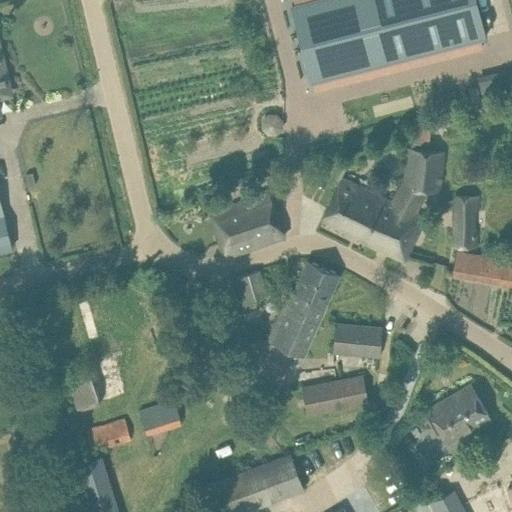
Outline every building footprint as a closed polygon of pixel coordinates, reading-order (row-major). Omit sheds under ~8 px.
[(476,0),(315,0),(293,6),(312,80),(486,35),(476,0)] [(0,51),(0,250),(12,248),(0,195),(0,95),(10,93),(0,51)] [(511,68),(478,77),(482,93),(511,86),(511,68)] [(263,120),(263,128),(268,134),(276,134),(282,128),(282,121),(276,115),(269,115),(263,120)] [(421,226),(426,217),(415,211),(426,189),(439,190),(444,150),(405,146),(402,170),(401,186),(402,186),(395,202),(343,177),(339,186),(331,200),(323,218),(363,238),(362,240),(404,261),(413,243),(421,226)] [(455,195),(454,195),(453,245),(475,245),(477,196),(472,196),(472,176),(456,175),(455,195)] [(284,235),(267,191),(210,215),(225,256),(284,235)] [(511,284),(511,260),(457,251),(453,274),(511,284)] [(340,273),(308,259),(294,291),(290,289),(268,340),(303,355),(340,273)] [(267,293),(266,289),(259,270),(234,278),(244,308),(255,305),(253,298),(267,293)] [(381,328),(337,324),(334,351),(378,355),(381,328)] [(89,364),(65,371),(78,409),(101,402),(89,364)] [(368,401),(363,375),(303,387),(308,413),(368,401)] [(436,420),(447,439),(489,415),(471,384),(429,408),(430,409),(425,412),(432,422),(436,420)] [(180,421),(173,399),(138,411),(145,433),(180,421)] [(91,449),(130,438),(124,418),(85,430),(91,449)] [(290,451),(279,455),(206,482),(217,511),(236,511),(303,487),(290,451)] [(67,511),(119,511),(102,455),(55,470),(67,511)] [(454,488),(431,500),(437,511),(453,511),(452,508),(462,503),(454,488)]
